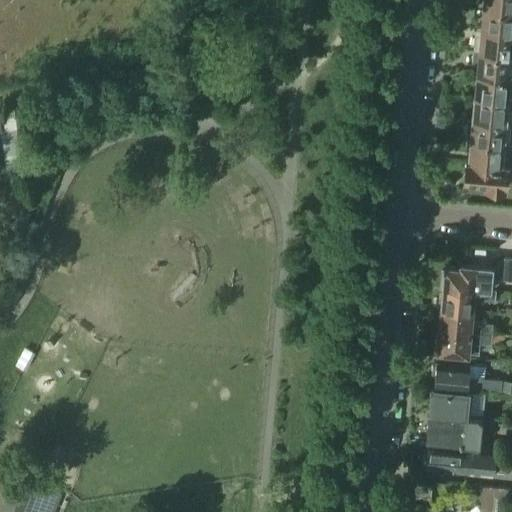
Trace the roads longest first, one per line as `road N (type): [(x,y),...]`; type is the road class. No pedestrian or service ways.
road 1 (residential): [(371,511),(399,216)]
road 2 (residential): [(399,216),(420,0)]
